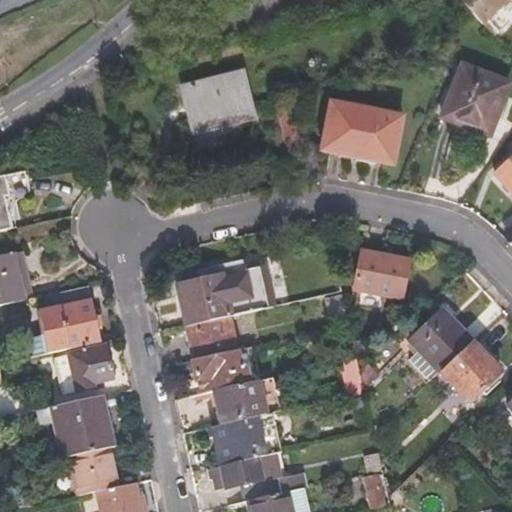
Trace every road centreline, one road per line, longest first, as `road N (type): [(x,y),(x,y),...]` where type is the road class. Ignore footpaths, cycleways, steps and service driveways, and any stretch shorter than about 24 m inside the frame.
road 1 (residential): [(511,274),(486,247),(400,203),(302,198),(120,240),(181,511)]
road 2 (residential): [(0,111),(74,57),(131,0)]
